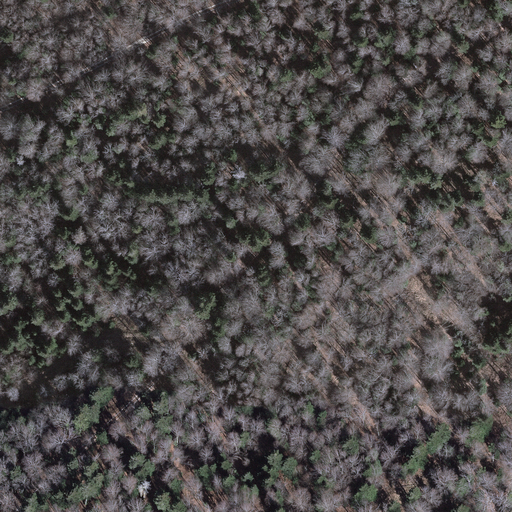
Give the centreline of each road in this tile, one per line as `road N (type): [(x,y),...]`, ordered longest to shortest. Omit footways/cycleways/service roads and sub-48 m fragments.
road 1 (track): [(14,511),(152,379),(239,264),(304,200),(370,103),(511,23)]
road 2 (track): [(232,0),(0,107)]
road 3 (track): [(0,399),(101,339),(189,331)]
